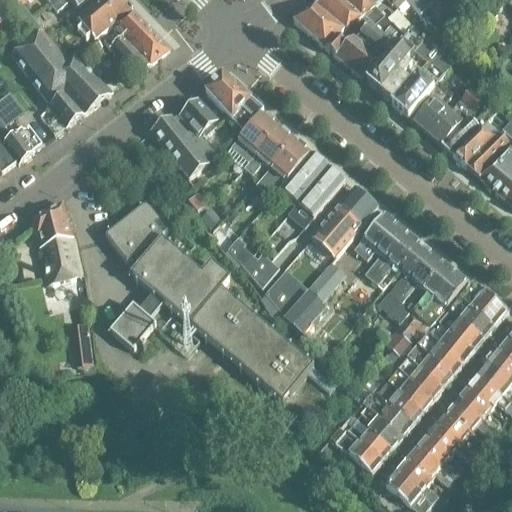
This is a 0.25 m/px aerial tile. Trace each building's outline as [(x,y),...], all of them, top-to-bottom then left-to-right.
[(0,0),(0,25),(26,0),(0,0)] [(49,9),(60,0),(47,0),(44,3),(49,9)] [(88,0),(60,0),(49,9),(54,15),(69,2),(76,11),(88,0)] [(110,30),(130,14),(116,0),(104,0),(74,23),(92,44),(95,43),(110,30)] [(352,28),(360,21),(337,0),(326,0),(315,9),(345,35),(354,43),(362,36),(352,28)] [(363,0),(337,0),(360,21),(370,30),(391,50),(395,53),(403,43),(383,22),(373,10),(366,2),(363,0)] [(368,0),(366,2),(373,10),(383,0),(390,8),(392,7),(397,12),(404,4),(418,18),(424,12),(412,0),(368,0)] [(426,0),(412,0),(424,12),(431,5),(426,0)] [(354,43),(345,35),(315,9),(292,26),(335,63),(354,43)] [(11,19),(19,29),(29,21),(21,10),(11,19)] [(434,22),(451,40),(466,53),(474,44),(443,12),(434,22)] [(133,54),(154,38),(130,14),(110,30),(114,34),(102,47),(107,52),(108,51),(121,41),(133,54)] [(40,34),(29,21),(19,29),(30,42),(40,34)] [(362,36),(354,43),(378,64),(391,50),(370,30),(362,37),(362,36)] [(395,53),(365,88),(379,100),(414,58),(427,69),(429,67),(443,80),(453,68),(438,55),(426,45),(411,33),(403,43),(395,53)] [(9,59),(49,109),(64,96),(82,118),(109,98),(73,57),(64,64),(40,34),(30,42),(9,59)] [(133,54),(147,68),(167,52),(154,38),(133,54)] [(451,40),(438,55),(453,68),(466,53),(451,40)] [(121,41),(108,51),(134,78),(147,68),(133,54),(121,41)] [(95,43),(92,44),(82,52),(87,59),(100,49),(95,43)] [(378,64),(354,43),(335,63),(360,85),(378,64)] [(391,111),(427,69),(414,58),(379,100),(391,111)] [(437,87),(443,80),(429,67),(427,69),(391,111),(407,124),(437,87)] [(203,97),(220,114),(231,126),(249,106),(219,78),(203,97)] [(451,100),(437,87),(407,124),(428,142),(449,117),(442,110),(451,100)] [(470,92),(459,106),(471,116),(483,104),(470,92)] [(43,127),(53,140),(82,118),(64,96),(49,109),(55,117),(43,127)] [(150,137),(187,183),(188,185),(207,170),(206,169),(216,161),(200,142),(216,126),(196,104),(177,120),(179,122),(173,127),(169,122),(150,137)] [(231,126),(243,138),(262,119),(254,111),(249,106),(231,126)] [(471,116),(459,106),(449,117),(428,142),(439,152),(465,124),(471,116)] [(472,129),(465,124),(439,152),(451,162),(479,135),(484,130),(497,116),(490,110),(472,129)] [(264,147),(277,132),(262,119),(243,138),(230,153),(247,169),(264,149),(264,147)] [(501,137),(511,146),(511,129),(510,127),(501,137)] [(465,173),(497,141),(484,130),(479,135),(451,162),(465,173)] [(19,131),(6,141),(0,145),(14,164),(16,167),(40,149),(25,131),(21,134),(19,131)] [(0,132),(0,167),(4,172),(14,164),(0,145),(6,141),(0,132)] [(268,175),(293,145),(277,132),(264,147),(264,149),(247,169),(243,174),(251,181),(261,169),(268,175)] [(497,141),(465,173),(510,211),(511,208),(511,146),(501,137),(497,141)] [(272,201),(275,198),(283,188),(285,189),(311,158),(310,159),(293,145),(268,175),(274,180),(262,193),(272,201)] [(293,214),(328,172),(311,158),(285,189),(283,188),(275,198),(293,214)] [(308,227),(343,187),(328,172),(293,214),(308,227)] [(352,194),(351,194),(310,242),(336,263),(376,215),(352,194)] [(60,206),(30,223),(33,235),(44,288),(79,277),(70,240),(60,206)] [(145,207),(118,228),(103,238),(123,267),(127,265),(130,268),(128,271),(129,279),(152,298),(137,316),(132,312),(111,336),(133,354),(153,330),(148,326),(163,308),(282,407),(312,371),(221,295),(230,285),(210,267),(200,278),(160,244),(161,243),(158,241),(166,236),(145,207)] [(377,275),(406,239),(382,220),(353,255),(366,266),(374,256),(379,261),(363,280),(369,285),(377,275)] [(391,270),(397,275),(418,249),(406,239),(377,275),(369,285),(375,290),(391,270)] [(240,273),(249,262),(239,252),(242,249),(233,242),(224,255),(240,273)] [(401,294),(429,259),(418,249),(397,275),(402,279),(376,311),(400,329),(395,334),(407,345),(423,326),(430,331),(436,323),(424,313),(419,309),(416,313),(410,308),(407,313),(400,308),(408,299),(401,294)] [(253,265),(249,262),(240,273),(258,294),(275,274),(258,259),(253,265)] [(420,294),(441,268),(429,259),(401,294),(408,299),(415,290),(420,294)] [(424,313),(453,278),(441,268),(420,294),(427,299),(419,309),(424,313)] [(342,281),(330,270),(307,297),(319,307),(342,281)] [(280,321),(304,295),(282,275),(273,285),(274,287),(262,300),(280,321)] [(436,323),(444,314),(465,288),(453,278),(424,313),(436,323)] [(461,307),(493,333),(507,317),(482,296),(472,288),(459,303),(462,305),(461,307)] [(301,342),(326,315),(307,298),(283,325),(301,342)] [(473,358),(493,333),(461,307),(458,310),(456,308),(444,323),(445,324),(440,331),(473,358)] [(463,370),(465,367),(473,358),(440,331),(437,334),(435,332),(428,340),(463,370)] [(407,345),(395,334),(383,349),(395,359),(407,345)] [(453,382),(463,370),(428,340),(418,352),(453,382)] [(511,348),(506,344),(496,356),(511,369),(511,348)] [(74,351),(76,370),(93,368),(90,348),(74,351)] [(407,364),(442,394),(453,382),(418,352),(407,364)] [(511,369),(496,356),(486,368),(511,390),(511,369)] [(432,406),(442,394),(407,364),(397,376),(408,386),(432,406)] [(511,390),(486,368),(478,378),(476,381),(511,411),(511,390)] [(180,395),(157,376),(128,411),(147,428),(154,419),(158,422),(180,395)] [(511,411),(476,381),(466,393),(490,413),(494,408),(511,423),(511,422),(511,411)] [(422,419),(432,406),(408,386),(397,398),(422,419)] [(485,419),(490,413),(466,393),(455,405),(492,436),(498,429),(485,419)] [(412,431),(422,419),(397,398),(387,410),(412,431)] [(455,405),(446,417),(470,437),(474,432),(487,443),(492,436),(455,405)] [(387,410),(378,421),(377,423),(402,443),(412,431),(387,410)] [(470,437),(446,417),(435,429),(472,460),(477,453),(465,443),(470,437)] [(392,455),(402,443),(377,423),(367,435),(392,455)] [(362,441),(358,446),(382,467),(392,455),(367,435),(356,426),(351,432),(362,441)] [(435,429),(425,442),(449,462),(454,456),(466,467),(472,460),(435,429)] [(445,467),(449,462),(425,442),(415,454),(452,484),(457,477),(445,467)] [(382,467),(358,446),(347,459),(372,480),(382,467)] [(415,454),(405,466),(429,486),(433,480),(446,491),(452,484),(415,454)] [(405,466),(396,477),(432,507),(437,501),(425,490),(429,486),(405,466)] [(427,511),(432,507),(396,477),(385,490),(410,511),(427,511)]
